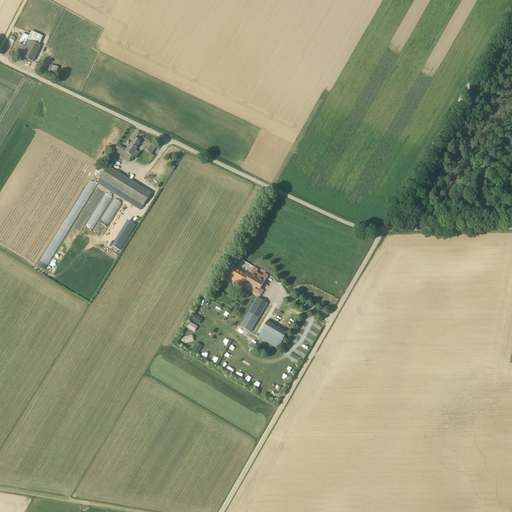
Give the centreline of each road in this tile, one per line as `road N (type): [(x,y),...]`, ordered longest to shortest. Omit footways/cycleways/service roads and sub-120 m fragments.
road 1 (unclassified): [(382,230),(353,225),(0,58)]
road 2 (unclassified): [(221,511),(382,230)]
road 3 (track): [(382,230),(511,9)]
road 4 (unclassified): [(511,227),(382,230)]
